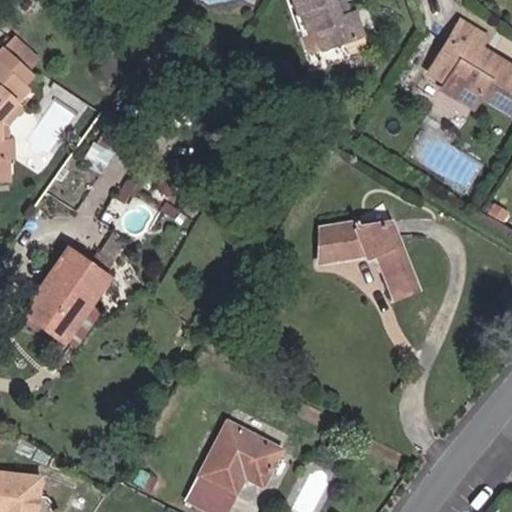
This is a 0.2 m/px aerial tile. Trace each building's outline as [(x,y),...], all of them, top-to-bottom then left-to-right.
[(336,19),(329,3),(327,0),(282,0),(298,36),(311,32),(320,53),(370,32),(360,9),(345,15),(336,19)] [(345,15),(338,0),(329,3),(336,19),(345,15)] [(487,40),(456,22),(427,73),(447,85),(442,93),(471,110),(478,97),(511,116),(511,113),(511,72),(489,59),(483,65),(476,58),(487,40)] [(0,151),(0,113),(14,99),(29,84),(26,83),(30,78),(27,76),(40,61),(18,42),(6,56),(0,49),(0,178),(11,179),(10,151),(0,151)] [(0,151),(10,151),(15,150),(14,132),(5,131),(5,118),(19,102),(14,99),(0,113),(0,151)] [(310,232),(309,257),(349,251),(352,258),(365,257),(387,300),(414,294),(381,225),(354,231),(351,225),(310,232)] [(93,273),(63,250),(19,312),(55,337),(79,299),(85,304),(107,270),(99,263),(93,273)] [(280,450),(226,422),(186,498),(214,511),(225,511),(246,474),(263,483),(280,450)] [(141,466),(135,479),(154,487),(160,474),(141,466)] [(0,511),(34,511),(39,478),(0,472),(0,511)]
